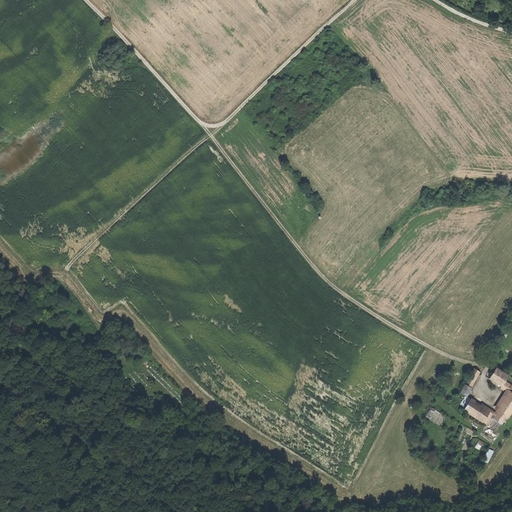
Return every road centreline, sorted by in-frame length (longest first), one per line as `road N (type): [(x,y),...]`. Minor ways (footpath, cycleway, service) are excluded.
road 1 (track): [(484,367),(425,345),(342,294),(200,123)]
road 2 (track): [(107,346),(63,270),(210,134)]
road 3 (track): [(177,511),(24,395),(0,362)]
